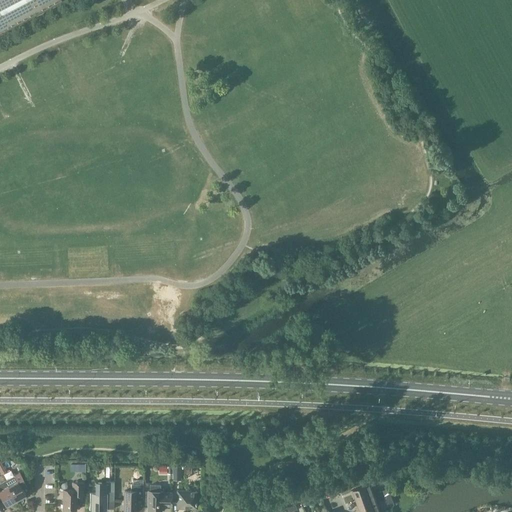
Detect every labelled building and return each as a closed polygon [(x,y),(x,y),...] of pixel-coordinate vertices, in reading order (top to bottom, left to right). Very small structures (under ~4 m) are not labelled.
[(0,0),(0,33),(62,1),(61,0),(0,0)] [(172,466),(172,474),(172,480),(181,480),(181,466),(172,466)] [(5,481),(16,501),(26,496),(21,487),(27,484),(20,472),(5,481)] [(124,491),(124,511),(136,511),(136,499),(143,499),(143,491),(143,484),(144,480),(132,479),(132,484),(131,484),(131,491),(124,491)] [(7,507),(16,501),(5,481),(0,483),(0,498),(2,498),(7,507)] [(114,482),(98,481),(95,493),(90,493),(90,510),(107,511),(108,500),(114,500),(114,482)] [(83,496),(83,482),(73,482),(73,490),(63,490),(63,510),(76,510),(77,496),(83,496)] [(357,500),(374,494),(370,484),(351,490),(353,495),(355,494),(357,500)] [(143,491),(143,499),(143,504),(147,504),(147,507),(147,511),(148,511),(162,511),(162,505),(171,506),(172,493),(162,492),(162,491),(160,491),(160,485),(149,485),(149,491),(148,491),(143,491)] [(386,500),(392,498),(389,488),(383,490),(385,496),(384,496),(386,500)] [(197,508),(197,491),(178,491),(178,508),(197,508)] [(358,510),(377,503),(374,494),(357,500),(359,505),(357,505),(358,510)] [(380,511),(377,503),(358,510),(358,511),(380,511)]
